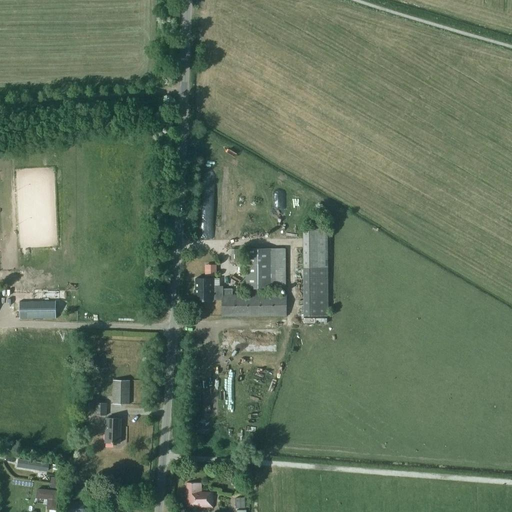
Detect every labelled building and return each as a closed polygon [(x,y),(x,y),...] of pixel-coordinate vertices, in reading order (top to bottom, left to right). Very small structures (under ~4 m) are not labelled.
[(303,228),(304,316),(328,316),(327,228),(303,228)] [(221,301),(221,317),(286,316),(285,295),(264,295),(264,289),(283,289),(283,248),(245,249),(246,295),(232,295),(232,290),(222,290),(222,287),(212,287),(212,279),(194,279),(194,291),(193,291),(193,302),(213,302),(213,301),(221,301)] [(232,249),(232,261),(242,261),(242,249),(232,249)] [(33,292),(13,292),(13,302),(34,301),(33,292)] [(20,302),(20,319),(56,319),(55,302),(20,302)] [(112,404),(129,404),(130,380),(113,380),(112,404)] [(94,403),(94,415),(106,415),(106,404),(94,403)] [(105,443),(121,443),(121,420),(106,419),(105,443)] [(47,470),(47,460),(15,459),(15,469),(47,470)] [(185,507),(213,508),(213,492),(201,492),(201,483),(186,483),(185,507)] [(36,498),(48,499),(47,509),(55,509),(57,491),(37,490),(36,498)] [(239,496),(230,496),(230,508),(239,508),(239,496)] [(83,511),(84,504),(69,503),(68,511),(83,511)]
